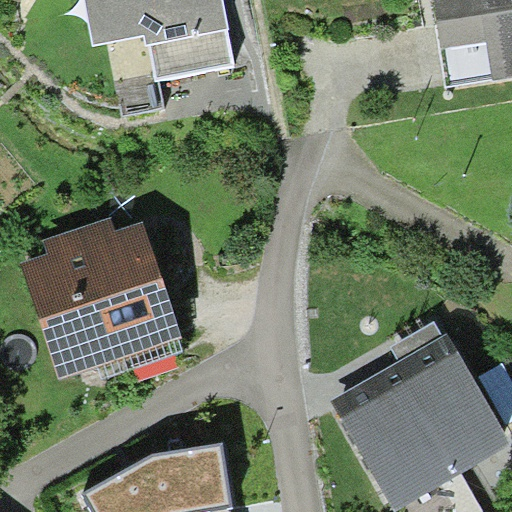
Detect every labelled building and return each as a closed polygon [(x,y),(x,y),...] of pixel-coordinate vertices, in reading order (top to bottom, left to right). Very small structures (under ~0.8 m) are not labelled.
[(237,69),(223,0),(84,0),(95,49),(147,39),(156,85),(237,69)] [(511,0),(432,0),(441,51),(483,44),(490,86),(511,82),(511,0)] [(50,253),(25,261),(62,378),(178,342),(140,224),(116,231),(111,216),(45,237),(50,253)] [(441,345),(330,407),(389,511),(392,511),(450,480),(501,451),(441,345)] [(152,460),(85,496),(93,511),(231,511),(224,450),(152,460)] [(468,511),(450,480),(392,511),(468,511)]
